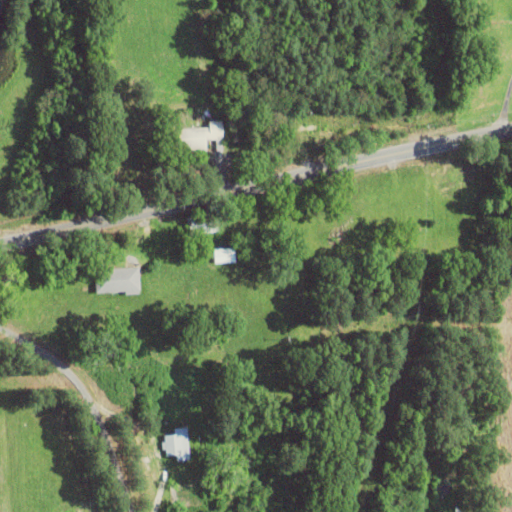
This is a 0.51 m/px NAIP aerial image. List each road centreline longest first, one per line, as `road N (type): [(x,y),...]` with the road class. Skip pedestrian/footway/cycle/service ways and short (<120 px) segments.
road 1 (secondary): [(0,244),(511,127)]
road 2 (residential): [(134,511),(86,390),(52,356),(0,324)]
